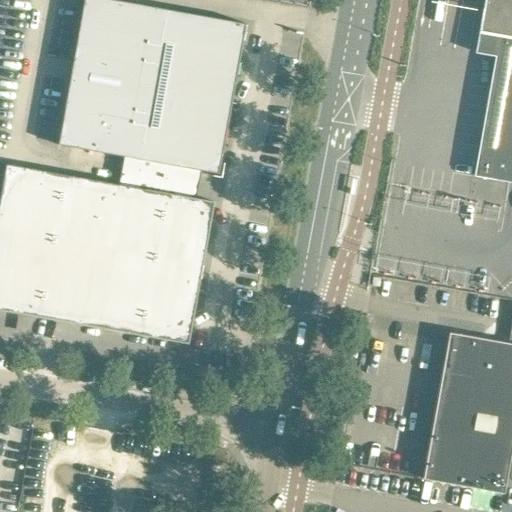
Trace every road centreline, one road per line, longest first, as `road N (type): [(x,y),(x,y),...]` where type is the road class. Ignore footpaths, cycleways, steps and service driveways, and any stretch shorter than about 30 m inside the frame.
road 1 (unclassified): [(274,430),(360,0)]
road 2 (unclassified): [(274,430),(0,380)]
road 3 (unknown): [(443,365),(425,453),(355,459)]
